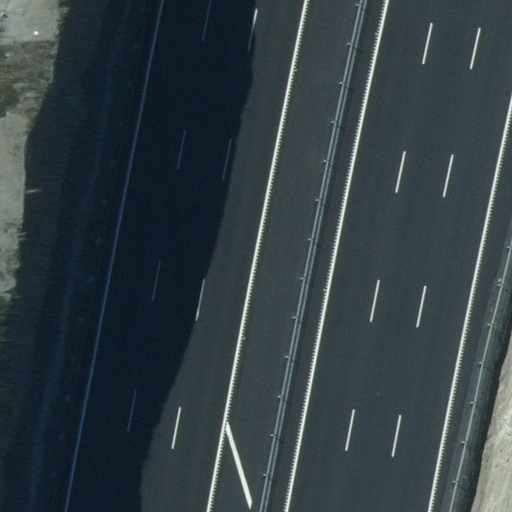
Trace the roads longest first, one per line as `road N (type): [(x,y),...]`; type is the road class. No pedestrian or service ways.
road 1 (motorway): [(420,0),(316,511)]
road 2 (motorway): [(96,511),(198,0)]
